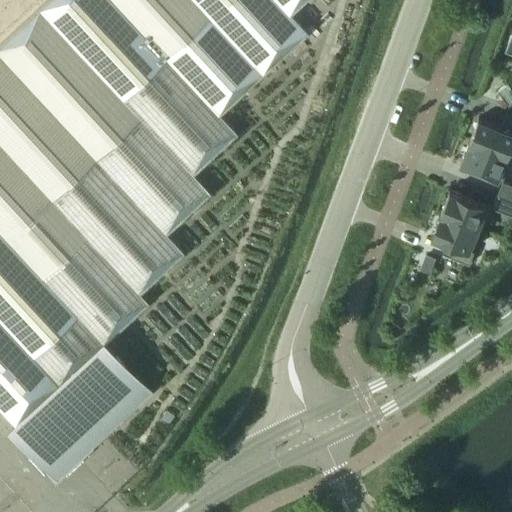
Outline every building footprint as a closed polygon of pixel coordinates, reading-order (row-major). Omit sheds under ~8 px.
[(0,0),(0,409),(58,472),(149,388),(105,341),(149,300),(140,291),(184,250),(167,231),(211,191),(194,172),(238,131),(220,112),(308,31),(291,12),(303,0),(0,0)] [(478,116),(469,140),(511,156),(511,114),(506,112),(501,125),(478,116)] [(511,156),(469,140),(460,163),(502,180),(511,158),(511,157),(511,156)] [(511,183),(502,180),(497,193),(511,198),(511,183)] [(492,206),(449,188),(440,211),(483,229),(492,206)] [(511,213),(511,198),(497,193),(492,206),(511,213)] [(482,230),(483,229),(440,211),(431,235),(447,241),(442,252),(469,263),(473,252),(469,250),(478,228),(482,230)]
